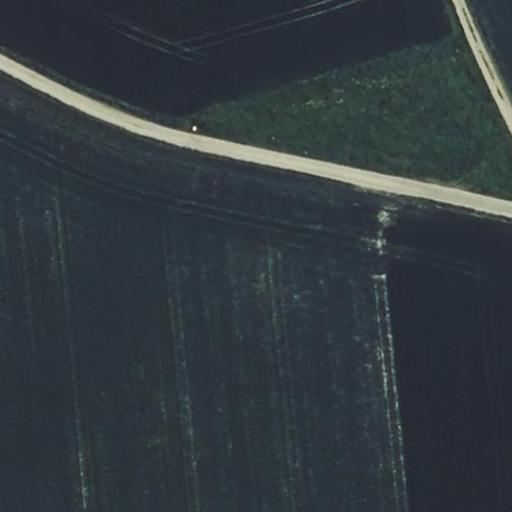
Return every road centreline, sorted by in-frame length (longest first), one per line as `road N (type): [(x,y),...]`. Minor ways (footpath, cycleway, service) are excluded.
road 1 (unclassified): [(0,61),(155,131),(511,209)]
road 2 (track): [(511,118),(457,0)]
